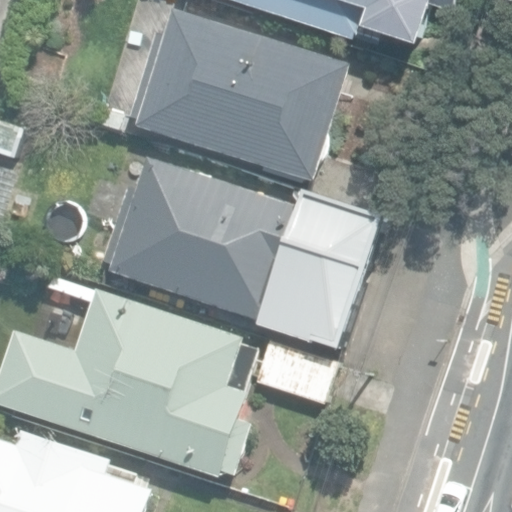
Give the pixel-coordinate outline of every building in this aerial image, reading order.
[(235,0),(363,40),(366,30),(435,51),(450,3),(464,7),(466,0),(235,0)] [(142,129),(321,184),(358,66),(181,11),(180,11),(172,36),(161,33),(135,118),(145,121),(142,129)] [(100,123),(125,131),(130,115),(106,107),(105,107),(100,123)] [(0,120),(0,150),(20,158),(30,130),(0,119),(0,120)] [(116,275),(347,353),(391,223),(316,197),(310,214),(156,162),(151,175),(144,173),(139,189),(135,188),(109,264),(119,267),(116,275)] [(0,207),(12,212),(24,177),(0,168),(0,207)] [(251,391),(264,350),(248,345),(250,337),(101,290),(82,351),(20,331),(0,393),(0,404),(229,478),(231,472),(241,476),(257,425),(247,422),(256,393),(251,391)] [(261,381),(329,404),(344,361),(275,339),(261,381)] [(0,511),(153,511),(161,490),(112,474),(117,461),(28,432),(23,446),(0,438),(0,511)]
